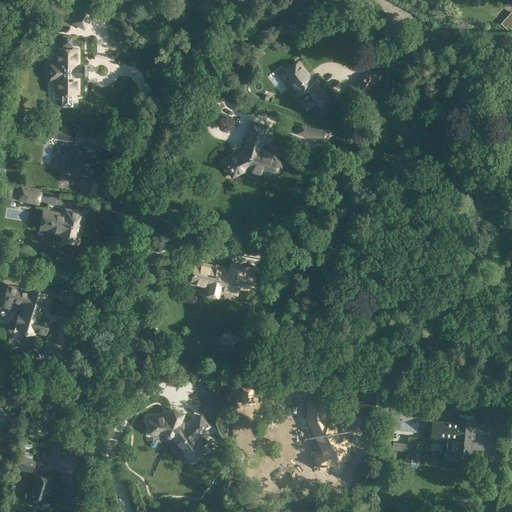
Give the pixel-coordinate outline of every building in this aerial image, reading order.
[(82,0),(75,0),(66,18),(77,24),(88,2),(82,0)] [(83,67),(83,65),(78,65),(78,48),(72,48),(72,36),(61,36),(61,48),(54,48),(54,61),(49,61),(49,81),(54,81),(54,93),(60,93),(60,106),(73,106),(73,93),(78,93),(78,77),(83,77),(83,74),(84,74),(84,67),(83,67)] [(320,91),(298,61),(285,71),(291,78),(288,80),(299,95),(305,90),(310,97),(310,98),(317,107),(329,99),(322,89),(320,91)] [(395,67),(392,71),(395,75),(399,75),(402,71),(400,67),(395,67)] [(361,98),(374,80),(364,73),(351,91),(361,98)] [(9,121),(20,122),(20,112),(9,111),(9,121)] [(296,134),(327,143),(331,129),(328,129),(329,127),(315,123),(314,125),(299,121),(296,134)] [(49,137),(73,141),(75,131),(51,127),(49,137)] [(96,150),(77,146),(66,144),(64,154),(62,154),(60,155),(59,159),(61,161),(63,161),(61,171),(92,176),(96,150)] [(275,155),(244,145),(242,150),(223,161),(222,162),(221,164),(221,167),(222,168),(224,170),(226,170),(228,170),(231,171),(233,176),(247,169),(269,176),(276,172),(279,162),(275,155)] [(3,194),(11,196),(13,184),(5,182),(3,194)] [(40,191),(21,187),(19,198),(25,199),(25,202),(38,204),(40,191)] [(64,215),(42,211),(39,229),(63,234),(61,241),(78,244),(83,213),(65,210),(64,215)] [(30,263),(32,257),(12,250),(11,253),(8,252),(6,257),(22,262),(21,266),(29,269),(29,267),(34,268),(36,269),(37,265),(30,263)] [(295,260),(281,257),(278,273),(291,276),(295,260)] [(229,270),(196,262),(191,284),(209,288),(209,287),(219,289),(218,290),(235,294),(237,287),(247,290),(251,273),(247,272),(249,267),(231,263),(229,270)] [(22,312),(19,311),(19,313),(17,312),(14,322),(16,323),(15,325),(18,325),(17,327),(34,333),(34,331),(45,334),(49,321),(39,317),(41,310),(46,311),(50,298),(45,296),(46,294),(29,289),(28,291),(8,285),(8,286),(6,286),(3,296),(5,296),(4,298),(24,304),(22,312)] [(33,399),(44,401),(45,401),(45,394),(44,393),(44,388),(35,387),(33,399)] [(376,393),(354,390),(352,401),(375,404),(376,393)] [(269,409),(288,413),(291,399),(272,394),(269,409)] [(326,399),(306,400),(306,420),(320,450),(312,453),(321,471),(332,466),(334,468),(336,468),(337,469),(341,466),(341,465),(342,465),(342,462),(346,460),(346,459),(350,457),(346,447),(350,445),(341,427),(337,429),(333,420),(329,421),(326,416),(326,399)] [(167,414),(147,417),(150,436),(162,434),(163,437),(165,438),(169,439),(172,438),(188,463),(206,449),(197,436),(210,426),(199,412),(186,423),(181,419),(184,412),(170,406),(167,414)] [(458,415),(457,422),(431,420),(429,440),(444,441),(445,436),(456,437),(454,454),(455,454),(455,460),(467,461),(467,455),(469,456),(473,416),(458,415)] [(503,420),(487,419),(488,420),(486,433),(501,435),(503,420)] [(18,454),(19,455),(32,459),(33,455),(31,455),(32,450),(30,450),(32,443),(22,440),(18,454)] [(422,445),(414,442),(407,461),(415,464),(422,445)] [(32,459),(19,455),(15,468),(33,473),(36,460),(32,459)] [(52,480),(35,475),(28,498),(45,503),(52,480)]
